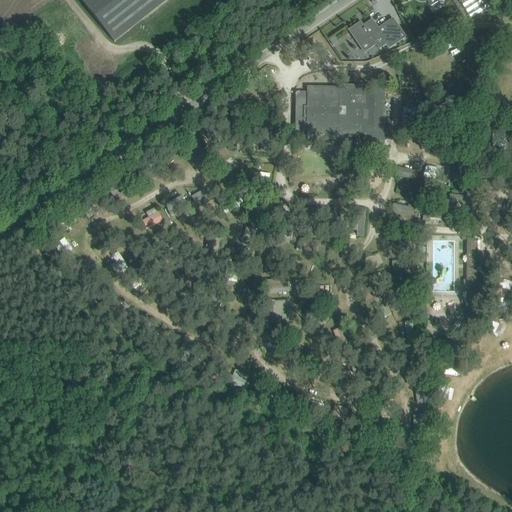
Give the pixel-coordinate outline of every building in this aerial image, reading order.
[(80,0),(115,42),(167,0),(80,0)] [(427,0),(431,7),(441,0),(457,0),(460,4),(461,3),(471,19),(489,8),(483,0),(427,0)] [(360,22),(348,30),(361,48),(360,46),(366,41),(371,48),(376,44),(379,49),(386,44),(389,48),(405,37),(392,18),(377,28),(372,20),(363,26),(360,22)] [(338,42),(333,36),(328,39),(332,46),(338,42)] [(383,126),(384,86),(339,86),(339,88),(307,88),(307,89),(304,89),(304,93),(307,93),(306,96),(295,96),(295,132),(306,132),(306,134),(363,135),(363,144),(383,144),(383,131),(390,132),(390,126),(383,126)] [(261,140),(270,136),(268,132),(277,127),(270,110),(273,108),(271,104),(253,112),(257,125),(255,126),(261,140)] [(402,117),(400,127),(422,130),(423,120),(402,117)] [(397,138),(421,142),(422,131),(398,128),(397,138)] [(471,178),(477,154),(463,151),(457,175),(471,178)] [(465,197),(450,195),(449,202),(462,204),(462,207),(464,207),(463,215),(471,215),(473,193),(465,192),(465,197)] [(182,196),(165,204),(171,216),(188,208),(182,196)] [(477,321),(477,240),(466,240),(466,281),(464,281),(464,290),(466,290),(465,321),(477,321)] [(118,252),(113,256),(123,273),(129,270),(118,252)] [(289,280),(268,281),(269,293),(290,293),(289,280)] [(263,326),(290,323),(288,301),(260,304),(263,326)] [(424,387),(415,389),(419,402),(428,400),(424,387)] [(426,427),(425,415),(415,415),(415,428),(426,427)]
